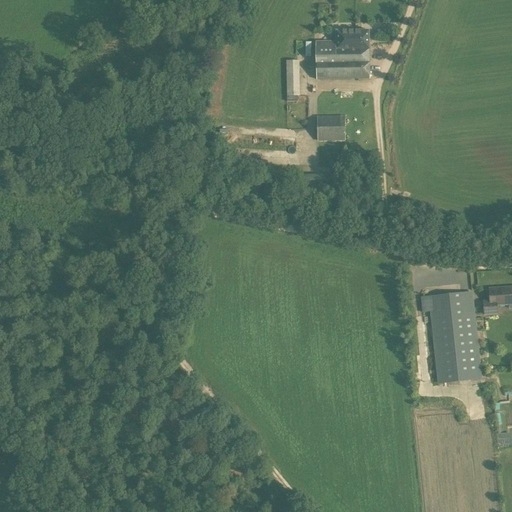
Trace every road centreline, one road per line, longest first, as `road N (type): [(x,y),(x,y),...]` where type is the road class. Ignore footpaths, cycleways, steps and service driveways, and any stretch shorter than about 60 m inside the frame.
road 1 (track): [(310,511),(172,346),(176,206)]
road 2 (track): [(511,263),(431,260),(176,206)]
road 3 (track): [(176,206),(37,315),(0,358)]
road 4 (track): [(176,206),(0,171)]
